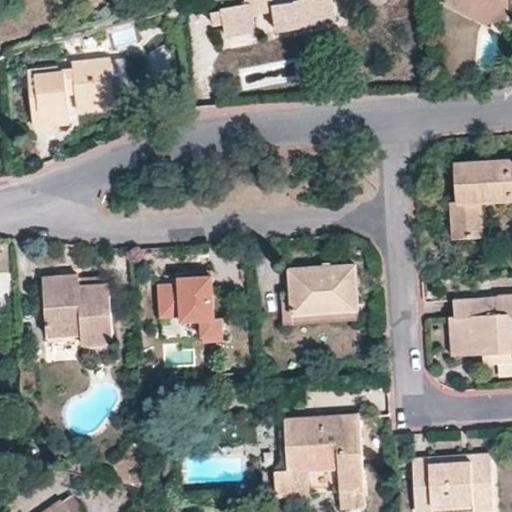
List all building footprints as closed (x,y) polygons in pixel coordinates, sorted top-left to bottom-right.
[(289,0),(282,2),(281,0),(222,0),(224,11),(214,13),(216,24),(227,22),(229,35),(260,29),(257,14),(276,10),(280,31),(305,26),(342,19),(338,0),(289,0)] [(453,0),(454,0),(477,12),(482,3),(477,0),(453,0)] [(511,0),(477,0),(482,3),(477,12),(494,21),(500,10),(506,9),(511,8),(511,0)] [(81,104),(119,99),(118,96),(114,59),(114,56),(77,60),(77,69),(63,71),(62,68),(33,71),(38,126),(75,122),(72,93),(80,92),(81,104)] [(134,94),(129,57),(114,59),(118,96),(134,94)] [(119,105),(119,99),(81,104),(82,109),(91,108),(119,105)] [(511,158),(464,161),(465,197),(461,197),(463,234),(489,233),(488,198),(511,196),(511,158)] [(15,239),(0,238),(0,267),(17,267),(15,239)] [(298,314),(363,310),(360,263),(301,267),(294,267),(298,314)] [(75,274),(68,275),(69,285),(83,285),(83,276),(83,275),(75,274)] [(222,321),(219,274),(198,276),(185,276),(186,283),(165,284),(167,318),(186,316),(186,321),(189,322),(207,321),(208,340),(231,338),(230,321),(222,321)] [(117,341),(113,284),(83,285),(69,285),(68,275),(46,276),(50,335),(84,333),(85,343),(117,341)] [(83,285),(113,284),(112,275),(83,276),(83,285)] [(511,290),(505,291),(500,295),(458,296),(459,314),(454,314),(456,351),(476,351),(485,351),(486,361),(507,361),(511,354),(511,290)] [(364,319),(363,310),(298,314),(298,322),(364,319)] [(51,345),(85,343),(84,333),(50,335),(51,345)] [(369,509),(368,490),(365,430),(364,415),(289,419),(290,442),(292,470),(279,471),(280,498),(314,497),(313,469),(343,469),(344,491),(345,511),(369,509)] [(475,460),(417,464),(420,504),(496,500),(493,453),(475,454),(475,460)] [(416,458),(417,464),(475,460),(475,454),(465,454),(416,458)] [(79,511),(86,508),(76,493),(66,499),(46,511),(79,511)]
